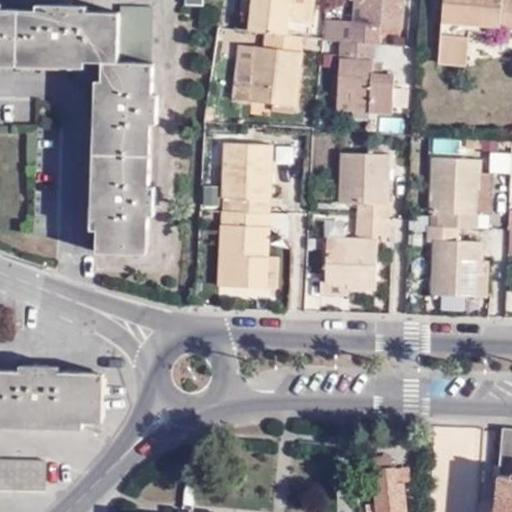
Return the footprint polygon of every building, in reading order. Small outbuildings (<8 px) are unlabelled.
[(252,0),(251,12),(248,32),(266,34),(265,48),(254,47),(251,85),(237,83),(235,101),(273,105),(293,108),(295,108),(304,39),(289,37),(290,21),(312,24),(314,0),(252,0)] [(241,0),(240,12),(251,12),(252,0),(241,0)] [(352,23),(351,41),(373,43),(378,43),(378,32),(379,26),(400,27),(401,6),(396,6),(395,0),(351,0),(354,0),(352,23)] [(488,24),(511,26),(511,0),(445,0),(440,62),(467,64),(470,32),(487,33),(488,24)] [(120,7),(120,14),(119,63),(152,64),(153,8),(120,7)] [(120,14),(0,10),(0,59),(104,62),(119,63),(120,14)] [(325,22),(324,39),(340,41),(351,41),(352,23),(325,22)] [(351,41),(340,41),(335,100),(351,101),(350,110),(349,118),(367,119),(368,112),(390,113),(393,75),(382,74),(371,73),(373,43),(351,41)] [(378,43),(373,43),(371,73),(382,74),(382,63),(376,63),(378,43)] [(251,85),(254,47),(242,46),(237,83),(251,85)] [(119,63),(104,62),(99,253),(148,254),(154,64),(152,64),(119,63)] [(408,108),(408,85),(396,85),(396,108),(408,108)] [(351,101),(335,100),(334,109),(350,110),(351,101)] [(221,285),(266,287),(268,257),(272,144),(224,142),(223,196),(225,196),(225,211),(223,211),(221,285)] [(276,161),(293,162),(294,146),(276,145),(276,161)] [(348,282),(348,288),(374,288),(376,235),(387,235),(388,156),(341,155),(339,202),(357,203),(357,240),(328,239),(326,282),(348,282)] [(481,272),(482,262),(482,243),(458,241),(459,227),(488,228),(491,174),(481,174),(481,160),(433,158),(431,212),(438,213),(437,228),(429,228),(429,239),(436,239),(433,294),(475,295),(476,271),(481,272)] [(508,229),(496,229),(496,254),(508,254),(508,229)] [(268,257),(266,287),(277,288),(278,257),(268,257)] [(486,262),(482,262),(481,272),(476,271),(475,295),(485,296),(486,262)] [(348,294),(348,288),(348,282),(326,282),(321,282),(321,293),(348,294)] [(511,289),(499,289),(498,313),(511,313),(511,289)] [(441,295),(441,308),(465,308),(465,295),(441,295)] [(0,489),(42,490),(42,461),(0,460),(0,425),(84,428),(84,422),(95,423),(95,374),(48,373),(48,367),(33,367),(33,372),(0,371),(0,489)] [(511,511),(511,428),(504,429),(496,511),(511,511)] [(385,463),(385,455),(371,456),(377,511),(407,511),(405,482),(397,483),(395,468),(392,468),(392,462),(385,463)] [(408,467),(395,468),(397,483),(405,482),(408,482),(408,467)]
